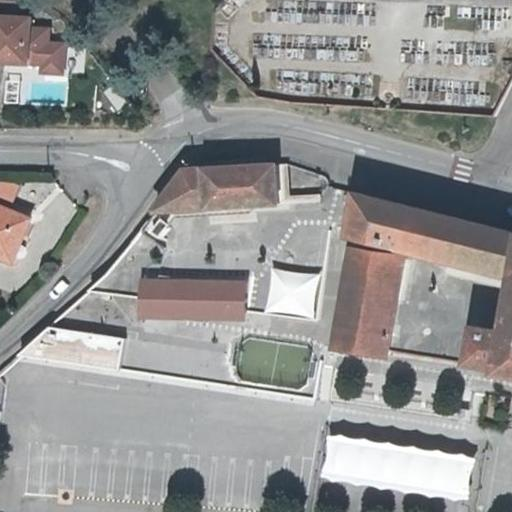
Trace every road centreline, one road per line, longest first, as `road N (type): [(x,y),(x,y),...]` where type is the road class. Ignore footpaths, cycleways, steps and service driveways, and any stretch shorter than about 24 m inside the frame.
road 1 (residential): [(187,138),(218,125),(287,124),(492,180)]
road 2 (residential): [(0,353),(118,225),(134,190)]
road 3 (residential): [(187,138),(117,31),(83,0)]
road 4 (residential): [(134,190),(130,170),(112,158),(0,150)]
